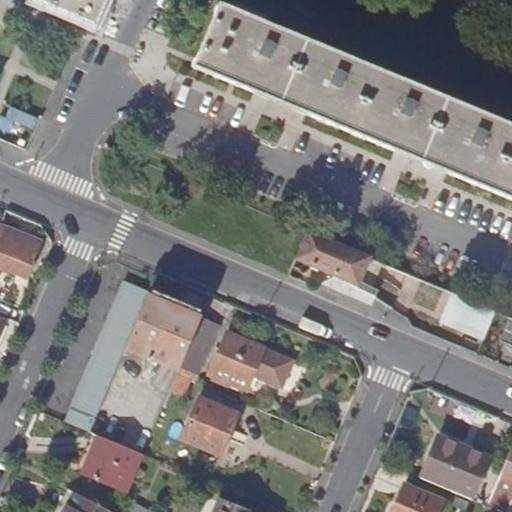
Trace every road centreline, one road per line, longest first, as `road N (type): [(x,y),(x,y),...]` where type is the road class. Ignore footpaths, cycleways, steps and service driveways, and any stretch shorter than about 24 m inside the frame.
road 1 (residential): [(511,258),(102,87)]
road 2 (residential): [(90,220),(401,351)]
road 3 (residential): [(0,425),(90,220)]
road 4 (residential): [(401,351),(329,511)]
road 5 (residential): [(102,87),(53,205)]
road 6 (residential): [(401,351),(511,399)]
